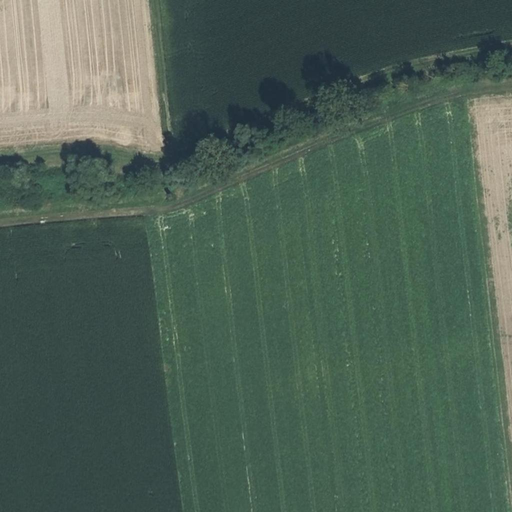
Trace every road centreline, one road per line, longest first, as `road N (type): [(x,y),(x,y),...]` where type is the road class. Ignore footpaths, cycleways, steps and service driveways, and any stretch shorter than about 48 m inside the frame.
road 1 (track): [(511,90),(378,121),(163,207),(0,224)]
road 2 (track): [(0,151),(86,146),(148,154),(168,145),(153,0)]
